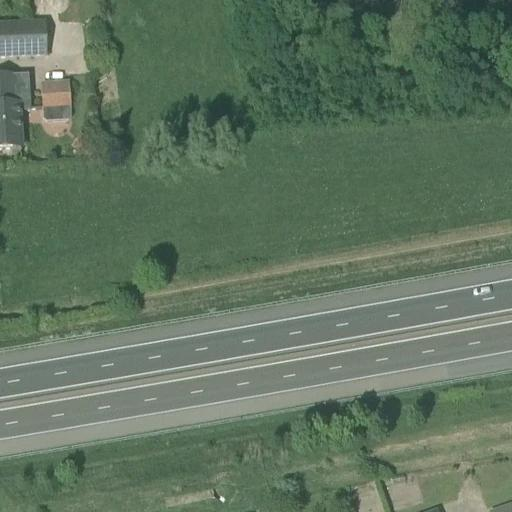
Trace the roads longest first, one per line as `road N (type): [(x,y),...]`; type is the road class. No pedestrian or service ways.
road 1 (motorway): [(0,426),(511,335)]
road 2 (motorway): [(511,295),(0,385)]
road 3 (track): [(511,235),(0,314)]
